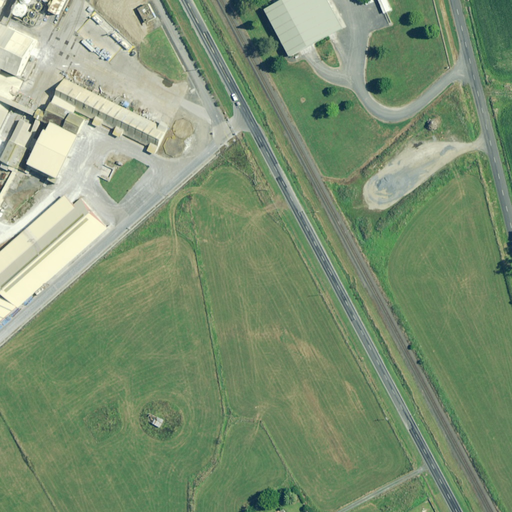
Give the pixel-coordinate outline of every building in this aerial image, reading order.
[(54,0),(52,5),(54,7),(52,11),(59,15),(66,0),(54,0)] [(331,0),(287,0),(267,11),(291,57),(346,28),(331,0)] [(392,11),(387,0),(379,0),(385,14),(392,11)] [(26,5),(25,4),(24,4),(22,4),(21,4),(20,4),(19,4),(18,5),(17,5),(16,6),(16,7),(15,8),(15,10),(15,11),(15,12),(15,13),(16,14),(17,15),(17,16),(18,17),(19,17),(20,17),(21,17),(22,17),(23,17),(24,16),(25,16),(26,15),(27,14),(28,13),(28,12),(28,10),(28,9),(28,8),(27,7),(27,6),(26,5)] [(156,19),(149,5),(140,10),(147,24),(156,19)] [(96,10),(92,6),(87,11),(91,14),(96,10)] [(104,20),(97,14),(93,18),(99,25),(104,20)] [(112,29),(106,22),(102,26),(108,33),(112,29)] [(28,43),(0,29),(0,67),(13,73),(28,43)] [(132,47),(125,40),(120,44),(128,51),(132,47)] [(0,71),(0,132),(24,83),(0,71)] [(165,133),(60,78),(51,96),(155,151),(165,133)] [(76,118),(43,102),(35,118),(40,121),(69,134),(76,118)] [(194,133),(194,129),(194,126),(193,123),(191,121),(188,119),(184,118),(181,119),(178,120),(176,122),(174,125),(174,128),(174,132),(175,135),(178,137),(180,139),(184,139),(187,139),(190,138),(192,135),(194,133)] [(69,134),(40,121),(21,163),(50,176),(69,134)] [(0,316),(105,225),(85,199),(75,206),(66,197),(0,250),(0,316)] [(165,420),(151,414),(148,421),(161,428),(165,420)]
